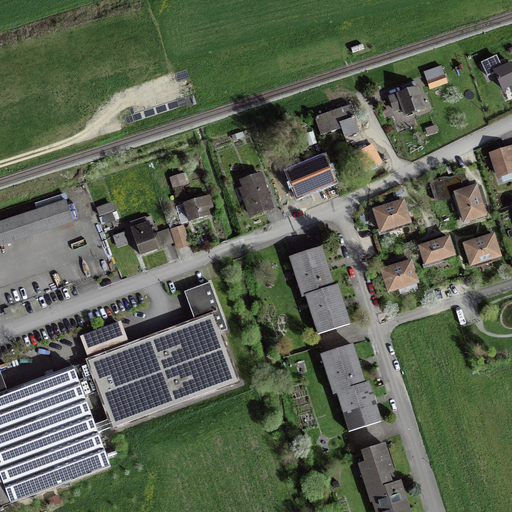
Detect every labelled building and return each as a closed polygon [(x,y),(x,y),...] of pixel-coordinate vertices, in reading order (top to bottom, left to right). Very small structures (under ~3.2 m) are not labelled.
[(511,64),(511,63),(493,71),(502,91),(511,87),(511,64)] [(423,72),(429,90),(448,84),(442,66),(423,72)] [(427,109),(419,87),(396,95),(395,94),(388,97),(393,113),(402,110),(404,118),(427,109)] [(344,138),(360,133),(350,105),(314,117),(321,136),(341,129),(344,138)] [(438,132),(436,125),(425,129),(427,135),(438,132)] [(245,138),(243,132),(231,136),(233,141),(245,138)] [(309,147),(317,144),(313,132),(305,135),(309,147)] [(292,156),(290,146),(289,146),(287,136),(282,137),(284,147),(284,148),(286,157),(292,156)] [(511,146),(489,153),(497,180),(502,178),(504,186),(511,183),(511,146)] [(379,165),(372,150),(360,156),(366,171),(379,165)] [(336,185),(325,158),(287,174),(298,201),(336,185)] [(173,190),(190,184),(186,173),(169,178),(173,190)] [(239,189),(249,218),(275,209),(262,173),(239,181),(242,188),(239,189)] [(453,193),(469,188),(464,173),(450,178),(447,177),(443,178),(438,179),(434,181),(431,184),(430,185),(434,201),(437,201),(442,201),(446,201),(450,199),(453,197),(454,195),(453,193)] [(478,186),(477,185),(469,188),(453,193),(454,195),(464,225),(488,217),(484,205),(488,204),(481,185),(478,186)] [(183,204),(188,223),(211,216),(208,208),(213,206),(210,196),(204,198),(203,193),(195,196),(196,200),(183,204)] [(412,224),(404,200),(372,210),(380,234),(412,224)] [(0,222),(0,247),(74,224),(66,201),(0,222)] [(111,202),(96,208),(99,216),(102,215),(105,225),(116,221),(113,212),(115,212),(111,202)] [(140,257),(163,249),(163,248),(158,233),(153,234),(149,222),(147,222),(146,217),(130,222),(132,228),(130,228),(140,257)] [(175,244),(177,250),(190,246),(183,226),(170,230),(175,244)] [(163,248),(175,244),(170,230),(170,229),(158,233),(163,248)] [(113,236),(117,249),(128,245),(124,232),(113,236)] [(502,258),(494,234),(462,244),(470,268),(502,258)] [(457,257),(450,237),(418,247),(424,267),(457,257)] [(322,247),(289,258),(302,298),(305,297),(317,336),(351,326),(345,308),(348,307),(346,301),(343,302),(338,286),(335,287),(329,270),(332,269),(330,264),(327,265),(322,247)] [(420,284),(412,260),(380,270),(387,294),(420,284)] [(0,511),(111,470),(98,435),(111,430),(112,433),(241,385),(221,333),(227,331),(209,283),(184,293),(195,322),(130,346),(121,322),(80,338),(88,360),(85,361),(108,421),(95,426),(73,367),(6,392),(0,375),(0,511)] [(358,362),(353,345),(320,355),(333,396),(336,395),(348,433),(382,423),(376,405),(379,404),(377,398),(375,399),(369,383),(366,384),(361,367),(363,367),(362,361),(358,362)] [(372,504),(374,511),(410,511),(401,482),(393,484),(390,475),(395,474),(386,445),(361,453),(364,463),(358,465),(370,504),(372,504)] [(334,489),(340,487),(338,481),(332,483),(334,489)] [(61,503),(58,496),(47,499),(50,507),(61,503)]
